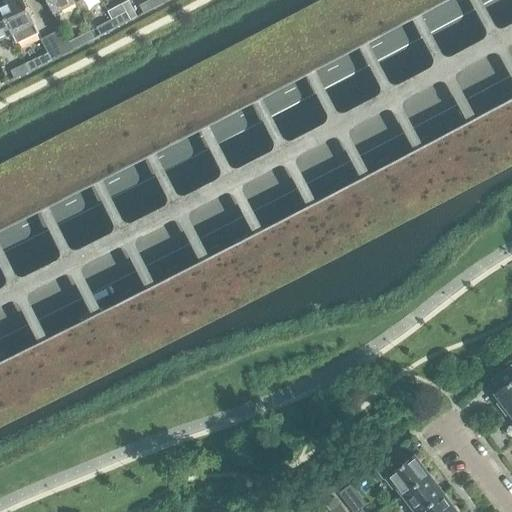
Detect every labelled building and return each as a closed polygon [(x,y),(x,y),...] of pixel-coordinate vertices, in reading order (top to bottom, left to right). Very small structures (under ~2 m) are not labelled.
[(23,0),(6,0),(0,3),(0,8),(12,34),(17,44),(39,33),(23,0)] [(0,438),(61,409),(166,357),(271,304),(385,245),(491,189),(511,178),(511,0),(308,0),(242,34),(131,92),(28,144),(0,158),(0,438)] [(76,2),(74,0),(47,0),(55,16),(63,12),(62,9),(76,2)] [(159,5),(155,0),(149,0),(140,5),(144,13),(159,5)] [(129,1),(108,12),(112,20),(127,12),(131,19),(137,16),(129,1)] [(0,8),(0,43),(0,42),(0,40),(12,34),(0,8)] [(127,12),(112,20),(116,28),(131,20),(131,19),(127,12)] [(116,28),(112,20),(97,27),(102,35),(116,28)] [(63,28),(52,34),(63,56),(95,38),(91,31),(70,42),(63,28)] [(49,53),(26,64),(30,72),(53,61),(63,56),(52,34),(42,39),(49,53)] [(30,72),(26,64),(11,70),(15,79),(30,72)] [(494,394),(509,414),(511,411),(511,363),(491,380),(499,390),(494,394)] [(388,475),(403,494),(429,474),(414,455),(405,461),(398,451),(374,469),(382,479),(388,475)] [(403,494),(416,511),(419,511),(444,494),(429,474),(403,494)] [(419,511),(457,511),(444,494),(419,511)] [(334,496),(325,503),(330,511),(340,504),(334,496)]
